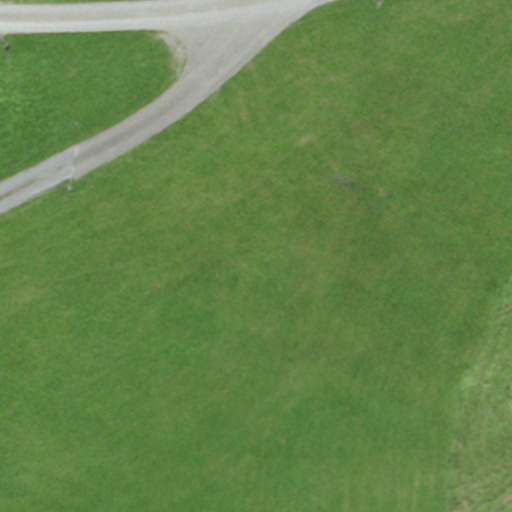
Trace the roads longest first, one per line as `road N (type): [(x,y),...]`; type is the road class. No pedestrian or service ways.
road 1 (track): [(219,9),(225,51),(206,77),(148,124),(0,203)]
road 2 (track): [(278,0),(0,23)]
